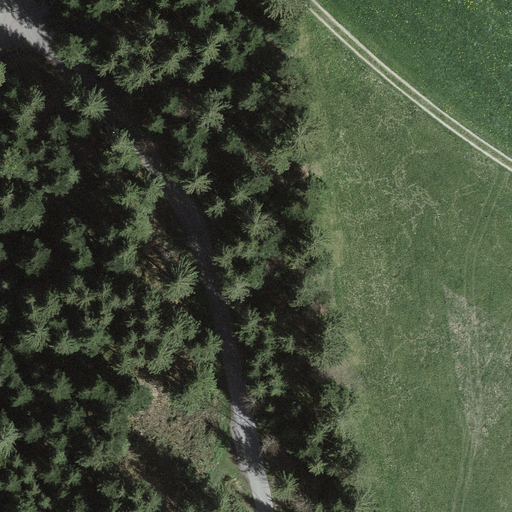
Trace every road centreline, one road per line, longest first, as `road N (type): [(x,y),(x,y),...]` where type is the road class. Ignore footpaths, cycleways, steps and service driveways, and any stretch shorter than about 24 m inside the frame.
road 1 (unclassified): [(265,511),(210,275),(175,176),(21,9)]
road 2 (track): [(308,0),(383,68),(511,164)]
